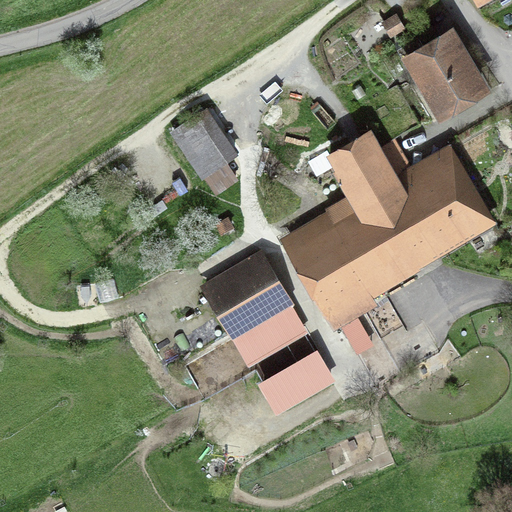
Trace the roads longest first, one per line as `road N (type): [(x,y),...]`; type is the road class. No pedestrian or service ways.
road 1 (track): [(345,0),(0,235)]
road 2 (residential): [(0,46),(126,0)]
